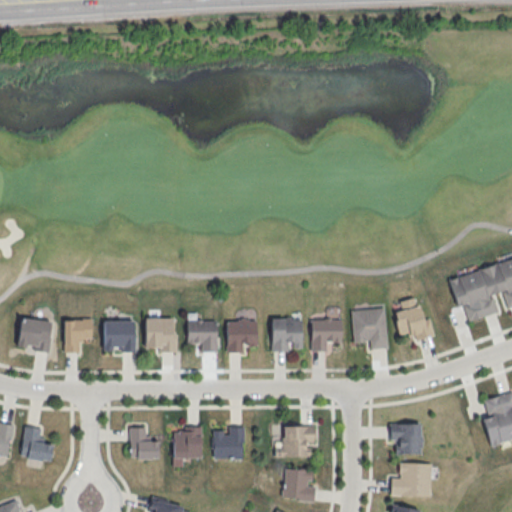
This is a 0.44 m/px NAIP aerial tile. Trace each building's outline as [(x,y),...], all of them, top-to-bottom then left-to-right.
[(511,254),(446,277),(456,305),(461,304),(467,321),(498,311),(492,294),(501,291),(506,307),(511,305),(511,254)] [(417,305),(425,330),(400,337),(393,311),(417,305)] [(382,306),(385,347),(369,349),(368,340),(353,342),(350,309),(382,306)] [(19,317),(15,345),(47,352),(51,321),(19,317)] [(170,317),(144,318),(144,347),(157,346),(158,351),(170,351),(170,317)] [(299,317),(270,317),(270,350),(286,350),(287,342),(300,341),(299,317)] [(339,318),(340,341),(309,341),(309,318),(339,318)] [(62,319),(89,319),(90,338),(77,338),(77,351),(62,351),(62,319)] [(101,320),(132,320),(134,351),(101,350),(101,320)] [(215,320),(186,320),(186,342),(199,343),(200,350),(215,351),(215,320)] [(254,320),(224,320),(225,351),(255,350),(254,320)] [(490,445),(511,438),(511,408),(482,417),(490,445)] [(419,423),(419,454),(393,454),(393,439),(388,439),(388,423),(419,423)] [(0,425),(0,454),(8,456),(13,427),(0,425)] [(19,457),(49,460),(51,440),(41,439),(43,428),(23,425),(19,457)] [(128,458),(158,458),(158,437),(147,437),(147,425),(128,425),(128,458)] [(200,425),(172,425),(172,465),(181,465),(181,457),(200,457),(200,425)] [(273,456),(313,456),(313,425),(282,425),(282,446),(273,446),(273,456)] [(243,457),(243,426),(211,426),(211,457),(243,457)] [(429,463),(428,495),(388,494),(388,476),(398,476),(398,462),(429,463)] [(312,501),(315,470),(283,467),(281,498),(312,501)] [(15,499),(0,504),(0,511),(34,511),(32,505),(19,510),(15,499)] [(189,511),(190,506),(150,499),(148,511),(189,511)] [(388,511),(390,503),(419,509),(418,511),(388,511)]
